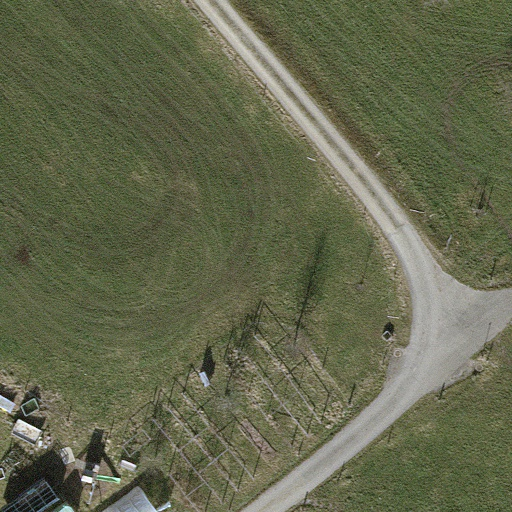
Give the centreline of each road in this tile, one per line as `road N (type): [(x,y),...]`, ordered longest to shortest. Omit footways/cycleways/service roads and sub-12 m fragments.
road 1 (track): [(209,0),(409,244),(451,334)]
road 2 (track): [(451,334),(404,410),(275,511)]
